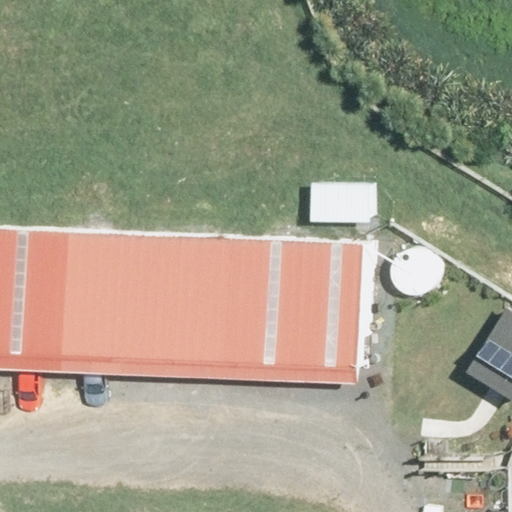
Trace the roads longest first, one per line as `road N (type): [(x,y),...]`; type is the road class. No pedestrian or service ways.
road 1 (track): [(309,459),(0,469)]
road 2 (track): [(426,511),(400,486),(309,459)]
